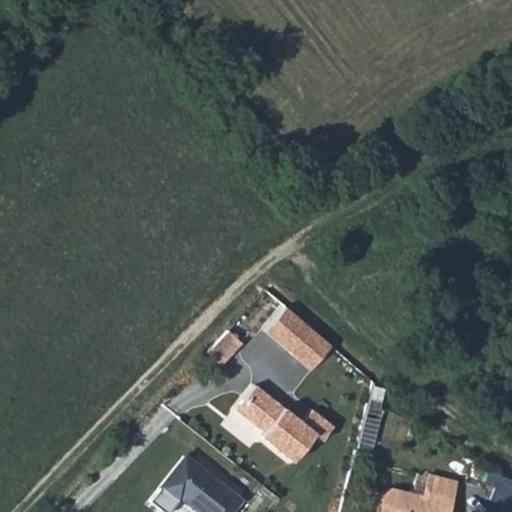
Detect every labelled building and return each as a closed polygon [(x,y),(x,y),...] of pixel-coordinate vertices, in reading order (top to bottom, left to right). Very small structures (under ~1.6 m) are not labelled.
[(285,312),(284,311),(268,330),(269,331),(308,363),(314,368),(330,349),(325,344),(285,312)] [(241,342),(227,330),(204,352),(216,365),(241,342)] [(308,363),(269,331),(250,353),(289,386),(308,363)] [(280,437),(276,442),(301,463),(323,437),(325,433),(313,423),(265,385),(246,408),(273,433),(280,437)] [(325,433),(323,437),(333,443),(342,429),(321,411),(313,423),(325,433)] [(270,437),(276,442),(280,437),(273,433),(270,437)] [(190,497),(208,511),(239,511),(250,499),(194,454),(168,486),(186,502),(190,497)] [(446,471),(441,486),(467,495),(473,480),(446,471)] [(500,507),(511,489),(511,485),(499,476),(484,496),(500,507)] [(460,511),(467,495),(441,486),(437,492),(409,483),(396,488),(387,511),(460,511)]
